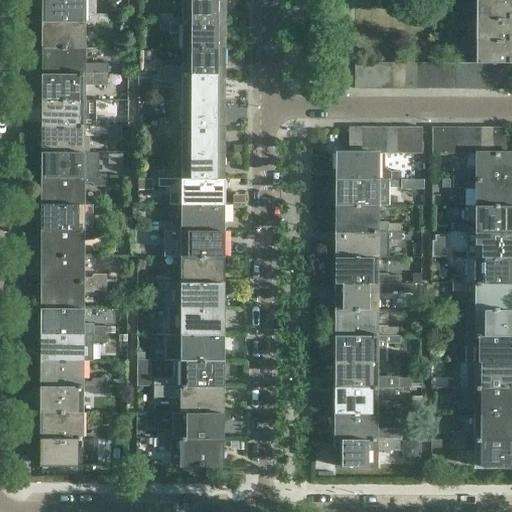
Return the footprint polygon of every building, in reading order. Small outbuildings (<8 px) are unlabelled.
[(83,13),(82,0),(43,0),(43,22),(107,23),(107,15),(94,15),(94,13),(83,13)] [(183,0),(183,19),(174,19),(172,15),(159,15),(159,23),(223,23),(223,0),(183,0)] [(511,0),(479,0),(480,18),(511,18),(511,0)] [(511,18),(480,18),(480,40),(511,40),(511,18)] [(83,49),(83,33),(94,33),(94,31),(107,31),(107,23),(43,22),(43,48),(83,49)] [(223,49),(223,23),(159,23),(159,31),(172,31),(174,27),(183,28),(183,49),(223,49)] [(511,63),(511,40),(480,40),(480,63),(492,63),(505,63),(511,63)] [(83,70),(83,49),(43,48),(43,74),(107,75),(107,67),(94,67),(92,70),(83,70)] [(223,75),(223,49),(183,49),(183,71),(174,71),(172,67),(159,67),(159,75),(223,75)] [(367,89),(367,63),(354,63),(354,89),(367,89)] [(380,89),(380,63),(367,63),(367,89),(380,89)] [(392,89),(392,63),(380,63),(380,89),(392,89)] [(405,89),(405,63),(392,63),(392,89),(405,89)] [(417,89),(417,63),(405,63),(405,89),(417,89)] [(429,89),(430,63),(417,63),(417,89),(429,89)] [(442,89),(442,63),(430,63),(429,89),(442,89)] [(454,89),(455,63),(442,63),(442,89),(454,89)] [(467,89),(467,63),(455,63),(454,89),(467,89)] [(479,89),(480,63),(467,63),(467,89),(479,89)] [(492,89),(492,63),(480,63),(479,89),(492,89)] [(505,89),(505,63),(492,63),(492,89),(505,89)] [(83,101),(83,79),(92,79),(94,83),(107,83),(107,75),(43,74),(43,100),(83,101)] [(223,101),(223,75),(159,75),(159,83),(172,83),(174,79),(183,80),(183,101),(223,101)] [(82,122),(83,101),(43,100),(43,126),(106,127),(106,119),(94,119),(92,122),(82,122)] [(223,127),(223,101),(183,101),(183,117),(171,117),(171,119),(159,119),(159,127),(223,127)] [(82,153),(82,137),(94,137),(94,135),(106,135),(106,127),(43,126),(42,152),(82,153)] [(222,153),(223,127),(159,127),(159,135),(171,135),(173,131),(183,132),(182,153),(222,153)] [(361,153),(361,127),(349,127),(348,153),(361,153)] [(373,153),(373,127),(361,127),(361,153),(373,153)] [(385,154),(385,127),(373,127),(373,153),(376,153),(376,154),(385,154)] [(397,154),(397,127),(385,127),(385,154),(397,154)] [(409,154),(409,127),(397,127),(397,154),(409,154)] [(421,154),(421,133),(421,127),(409,127),(409,154),(421,154)] [(444,154),(444,127),(431,127),(431,154),(444,154)] [(456,154),(456,127),(444,127),(444,154),(456,154)] [(468,154),(468,127),(456,127),(456,154),(468,154)] [(480,153),(480,127),(468,127),(468,154),(476,154),(476,153),(480,153)] [(492,153),(492,127),(480,127),(480,153),(492,153)] [(504,154),(504,130),(504,128),(492,127),(492,153),(504,154)] [(82,174),(82,153),(42,152),(42,178),(106,179),(106,171),(93,171),(91,174),(82,174)] [(222,179),(222,153),(182,153),(182,175),(173,175),(171,171),(158,171),(158,179),(222,179)] [(376,175),(376,154),(376,153),(373,153),(361,153),(348,153),(336,153),(336,180),(400,180),(400,172),(388,172),(386,175),(376,175)] [(511,180),(511,153),(504,154),(492,153),(480,153),(476,153),(476,154),(476,169),(452,169),(452,170),(441,170),(441,180),(452,180),(511,180)] [(82,205),(82,183),(91,183),(93,187),(106,187),(106,179),(42,178),(42,204),(82,205)] [(222,205),(222,179),(158,179),(158,187),(171,187),(173,183),(182,184),(182,205),(222,205)] [(376,206),(376,184),(386,184),(388,188),(400,188),(400,180),(336,180),(336,206),(376,206)] [(511,206),(511,180),(452,180),(452,188),(465,188),(465,190),(476,190),(476,206),(511,206)] [(82,226),(82,205),(42,204),(42,230),(106,231),(106,223),(93,223),(91,226),(82,226)] [(222,231),(222,205),(182,205),(182,227),(173,227),(171,223),(158,223),(158,231),(222,231)] [(376,227),(376,206),(336,206),(336,232),(400,232),(400,224),(387,224),(385,227),(376,227)] [(511,232),(511,206),(476,206),(476,228),(467,228),(465,224),(452,224),(452,232),(511,232)] [(82,257),(82,241),(93,241),(93,239),(106,239),(106,231),(42,230),(42,256),(82,257)] [(222,257),(222,231),(158,231),(158,239),(171,239),(171,241),(182,241),(182,257),(222,257)] [(376,258),(376,242),(389,242),(389,240),(400,240),(400,232),(336,232),(336,258),(376,258)] [(511,258),(511,232),(452,232),(452,240),(464,240),(464,242),(476,242),(476,258),(511,258)] [(432,242),(432,258),(447,258),(447,237),(435,236),(435,242),(432,242)] [(82,278),(82,257),(42,256),(42,282),(106,283),(106,275),(93,275),(91,278),(82,278)] [(222,283),(222,257),(182,257),(182,279),(173,279),(171,275),(158,275),(158,283),(222,283)] [(376,279),(376,258),(336,258),(336,284),(400,284),(400,276),(387,276),(385,279),(376,279)] [(511,284),(511,258),(476,258),(476,274),(464,274),(464,276),(452,276),(452,284),(511,284)] [(81,309),(82,293),(93,293),(93,291),(106,291),(106,283),(42,282),(42,308),(81,309)] [(222,309),(222,283),(158,283),(158,291),(171,291),(173,287),(182,288),(182,309),(222,309)] [(376,310),(376,294),(387,294),(387,292),(400,292),(400,284),(336,284),(336,310),(376,310)] [(511,310),(511,284),(452,284),(452,292),(465,292),(465,294),(476,294),(476,310),(511,310)] [(81,330),(81,309),(42,308),(41,334),(105,335),(105,327),(93,327),(91,330),(81,330)] [(222,335),(222,309),(182,309),(182,331),(172,331),(170,327),(158,327),(158,335),(222,335)] [(376,331),(376,310),(336,310),(336,336),(400,336),(400,328),(387,328),(385,331),(376,331)] [(511,336),(511,310),(476,310),(476,326),(464,326),(464,328),(452,328),(452,336),(511,336)] [(81,361),(81,343),(105,343),(105,335),(41,334),(41,360),(81,361)] [(221,361),(222,335),(158,335),(158,343),(170,343),(172,339),(181,340),(181,361),(221,361)] [(375,362),(376,340),(385,340),(387,344),(400,344),(400,336),(336,336),(335,362),(375,362)] [(511,362),(511,336),(452,336),(452,344),(464,344),(464,346),(476,346),(475,362),(511,362)] [(81,382),(81,361),(41,360),(41,386),(105,387),(105,379),(92,379),(90,382),(81,382)] [(221,387),(221,361),(181,361),(181,377),(170,377),(170,379),(157,379),(157,387),(221,387)] [(375,378),(375,362),(335,362),(335,388),(399,388),(410,388),(410,380),(388,379),(388,378),(375,378)] [(511,388),(511,362),(475,362),(475,378),(464,378),(464,380),(451,380),(451,388),(511,388)] [(81,413),(81,391),(90,391),(92,395),(105,395),(105,387),(41,386),(41,412),(81,413)] [(221,413),(221,387),(157,387),(157,395),(170,395),(172,391),(181,392),(181,413),(221,413)] [(375,414),(375,392),(385,392),(387,396),(399,396),(399,388),(335,388),(335,414),(375,414)] [(511,414),(511,388),(451,388),(451,396),(464,396),(466,392),(475,393),(475,414),(511,414)] [(81,434),(81,413),(41,412),(41,438),(105,439),(105,431),(92,431),(90,434),(81,434)] [(221,439),(221,413),(181,413),(181,435),(172,435),(170,431),(157,431),(157,439),(221,439)] [(375,435),(375,414),(335,414),(335,440),(399,440),(399,432),(386,432),(384,435),(375,435)] [(511,440),(511,414),(475,414),(475,436),(466,436),(464,432),(451,432),(451,440),(511,440)] [(81,465),(81,449),(92,449),(92,447),(105,447),(105,445),(109,445),(109,447),(113,447),(113,439),(105,439),(41,438),(41,465),(81,465)] [(221,466),(221,439),(157,439),(157,447),(170,447),(172,443),(181,444),(181,466),(221,466)] [(375,466),(375,451),(399,451),(399,440),(335,440),(335,466),(375,466)] [(511,466),(511,440),(451,440),(451,448),(464,448),(466,444),(475,444),(475,467),(511,466)]
